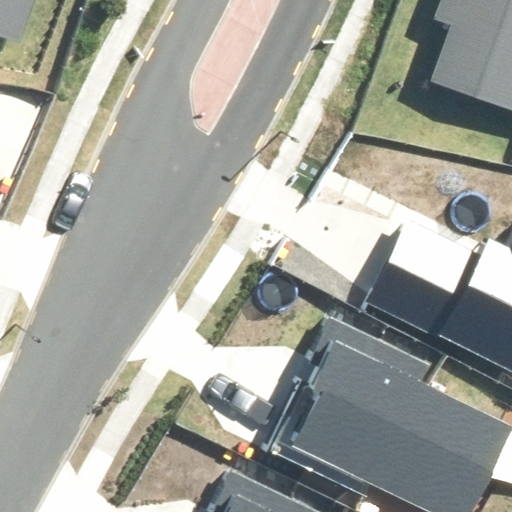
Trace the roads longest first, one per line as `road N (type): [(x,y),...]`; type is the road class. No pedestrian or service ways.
road 1 (residential): [(306,0),(203,215),(121,288)]
road 2 (residential): [(121,288),(137,196),(212,0)]
road 3 (residential): [(121,288),(0,509)]
